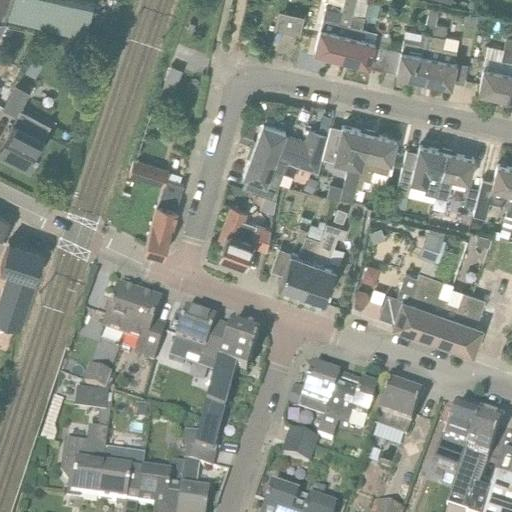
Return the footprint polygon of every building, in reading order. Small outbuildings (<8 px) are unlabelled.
[(0,0),(0,20),(3,22),(4,22),(12,0),(0,0)] [(327,0),(321,27),(320,27),(313,52),(341,59),(355,0),(327,0)] [(365,28),(361,27),(364,17),(363,16),(367,0),(355,0),(341,59),(368,66),(374,41),(363,38),(365,28)] [(434,25),(437,7),(428,5),(424,23),(434,25)] [(299,34),(304,16),(278,10),(274,28),(299,34)] [(435,24),(434,26),(423,80),(450,86),(451,82),(463,84),(467,65),(455,62),(455,61),(454,61),(455,51),(454,51),(457,40),(444,38),(446,26),(435,24)] [(395,75),(423,80),(434,26),(431,26),(425,25),(423,33),(421,33),(419,42),(403,39),(401,50),(400,50),(395,75)] [(487,48),(477,92),(505,98),(511,63),(511,42),(505,41),(502,52),(487,48)] [(9,62),(4,73),(9,75),(17,79),(22,68),(9,62)] [(13,121),(0,145),(0,152),(28,167),(43,138),(42,137),(49,124),(20,109),(29,91),(14,84),(11,91),(2,109),(16,116),(13,122),(13,121)] [(246,118),(247,119),(260,124),(261,122),(268,102),(260,101),(250,107),(246,118)] [(323,128),(324,111),(313,110),(311,127),(323,128)] [(252,144),(250,148),(287,162),(317,173),(326,135),(308,129),(303,140),(283,132),(284,131),(262,123),(254,144),(252,144)] [(351,202),(355,188),(368,132),(341,126),(333,160),(348,164),(342,187),(329,184),(328,187),(326,197),(339,201),(339,199),(351,202)] [(395,139),(368,132),(355,188),(361,189),(361,188),(369,190),(370,188),(383,191),(395,139)] [(441,176),(446,151),(419,145),(417,153),(405,150),(400,173),(395,193),(407,196),(410,184),(425,187),(424,193),(436,196),(441,176)] [(242,188),(260,195),(274,200),(278,189),(277,188),(287,162),(250,148),(248,153),(250,154),(242,175),(246,177),(242,188)] [(452,179),(467,182),(473,158),(446,151),(441,176),(436,196),(447,199),(452,179)] [(165,179),(168,171),(167,171),(167,169),(133,158),(128,176),(162,187),(143,249),(159,254),(164,251),(183,184),(165,179)] [(507,240),(511,219),(511,167),(496,164),(492,181),(481,179),(478,189),(473,209),(472,214),(485,218),(489,202),(499,204),(499,206),(506,208),(501,226),(500,232),(492,230),(490,236),(507,240)] [(311,193),(316,180),(306,176),(301,189),(311,193)] [(478,189),(467,187),(462,206),(473,209),(478,189)] [(246,212),(230,206),(219,235),(224,237),(216,256),(244,266),(252,246),(266,251),(270,229),(256,224),(256,225),(243,221),(246,212)] [(336,208),(332,219),(341,222),(345,211),(336,208)] [(0,246),(3,239),(7,226),(8,222),(9,221),(0,216),(0,246)] [(293,241),(301,244),(298,254),(289,251),(277,286),(300,294),(325,224),(325,223),(320,221),(317,227),(310,224),(308,230),(299,227),(295,235),(293,241)] [(300,294),(322,302),(334,267),(327,264),(336,236),(342,238),(345,228),(325,221),(325,223),(325,224),(300,294)] [(437,264),(446,240),(442,239),(444,233),(425,227),(423,234),(426,235),(417,257),(423,259),(437,264)] [(384,238),(380,228),(369,232),(372,243),(384,238)] [(489,248),(491,239),(477,234),(474,243),(489,248)] [(0,269),(7,272),(0,294),(0,300),(7,303),(24,309),(34,281),(44,253),(8,240),(0,264),(0,269)] [(377,282),(381,265),(368,262),(363,279),(377,282)] [(432,277),(431,276),(419,272),(417,277),(405,273),(397,297),(402,298),(391,326),(412,334),(432,277)] [(432,277),(412,334),(431,340),(446,301),(447,299),(438,295),(443,282),(443,281),(432,277)] [(101,331),(124,339),(139,296),(117,288),(101,331)] [(366,304),(368,297),(365,291),(358,289),(353,305),(360,307),(366,304)] [(446,301),(431,340),(451,347),(469,294),(462,292),(457,305),(446,301)] [(469,294),(451,347),(472,355),(482,326),(475,324),(484,300),(469,294)] [(154,322),(160,303),(139,296),(124,339),(138,343),(133,356),(153,362),(166,326),(154,322)] [(185,356),(216,366),(229,329),(214,323),(215,322),(184,311),(168,358),(182,364),(185,356)] [(229,329),(216,366),(234,372),(245,377),(255,347),(258,337),(230,327),(229,329)] [(265,350),(265,339),(258,337),(255,347),(265,350)] [(88,366),(82,383),(105,391),(111,374),(88,366)] [(234,372),(216,366),(194,449),(215,455),(218,441),(216,440),(234,372)] [(338,376),(311,367),(297,409),(323,418),(331,397),(338,376)] [(330,440),(336,424),(347,427),(351,416),(365,422),(376,390),(349,380),(342,401),(331,397),(323,418),(317,436),(330,440)] [(420,397),(388,385),(373,426),(405,437),(420,397)] [(91,391),(89,411),(99,412),(105,412),(107,393),(91,391)] [(56,435),(54,428),(63,401),(54,398),(40,440),(53,444),(56,435)] [(438,483),(451,488),(477,417),(454,409),(443,440),(453,444),(446,465),(444,465),(438,483)] [(499,424),(477,417),(451,488),(446,505),(465,511),(482,511),(490,489),(472,483),(481,458),(487,460),(499,424)] [(70,495),(98,499),(105,450),(107,430),(88,428),(85,443),(64,440),(60,472),(67,483),(71,483),(70,495)] [(285,442),(313,452),(317,440),(289,430),(285,442)] [(281,454),(308,463),(313,452),(285,442),(281,454)] [(194,449),(186,448),(184,459),(183,463),(175,511),(205,511),(208,493),(195,491),(199,463),(212,466),(215,455),(194,449)] [(511,511),(511,451),(502,448),(490,489),(482,511),(511,511)] [(144,455),(105,450),(98,499),(137,505),(141,471),(144,455)] [(163,511),(175,511),(183,463),(171,462),(169,475),(141,471),(137,505),(164,508),(163,511)] [(302,511),(307,499),(270,486),(261,511),(302,511)] [(313,486),(307,499),(302,511),(333,511),(335,509),(320,503),(325,490),(313,486)] [(399,511),(376,503),(372,511),(399,511)]
